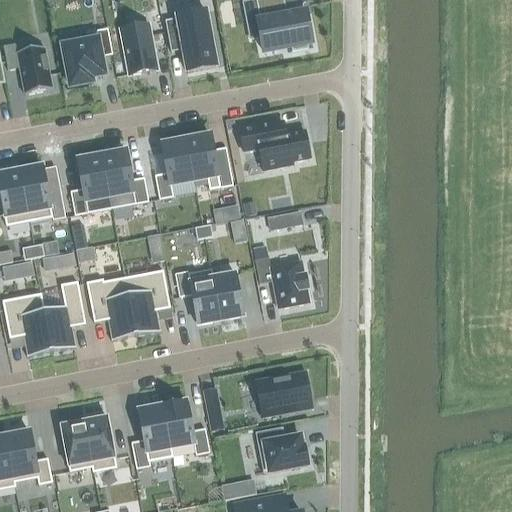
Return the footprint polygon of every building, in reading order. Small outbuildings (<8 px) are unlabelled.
[(283,0),(256,0),(255,0),(259,25),(257,25),(262,53),(290,48),(291,53),(307,50),(306,45),(311,44),(305,15),(287,19),(283,0)] [(179,20),(167,23),(172,49),(184,47),(189,74),(218,68),(213,38),(214,38),(211,18),(209,19),(208,13),(178,18),(179,20)] [(148,27),(119,33),(127,77),(157,72),(148,27)] [(61,48),(69,89),(91,84),(90,79),(103,77),(100,59),(111,57),(106,31),(95,33),(96,41),(61,48)] [(14,46),(2,49),(6,72),(18,70),(23,97),(51,92),(43,50),(16,55),(14,46)] [(291,165),(309,162),(304,133),(279,138),(276,125),(239,132),(243,155),(258,152),(262,174),(292,168),(291,165)] [(210,137),(185,142),(193,183),(206,181),(208,193),(232,188),(228,164),(215,166),(210,137)] [(166,176),(154,178),(158,202),(172,200),(170,188),(193,183),(185,142),(161,146),(166,176)] [(125,153),(101,158),(111,211),(148,204),(143,180),(131,182),(125,153)] [(101,158),(76,163),(82,192),(69,194),(74,218),(111,211),(101,158)] [(48,198),(42,169),(19,173),(29,224),(51,220),(52,222),(65,220),(60,196),(48,198)] [(19,173),(0,176),(0,200),(5,229),(29,224),(19,173)] [(299,215),(288,217),(290,229),(301,227),(299,215)] [(212,239),(210,227),(202,229),(204,240),(212,239)] [(204,240),(202,229),(194,230),(196,242),(204,240)] [(41,247),(33,248),(35,260),(43,259),(41,247)] [(33,248),(21,251),(23,263),(35,260),(33,248)] [(271,283),(276,311),(308,305),(305,292),(307,292),(304,277),(302,277),(300,264),(269,269),(267,260),(253,262),(258,286),(271,283)] [(187,274),(174,276),(178,300),(191,298),(196,327),(220,322),(212,281),(213,281),(211,271),(187,276),(187,274)] [(170,310),(162,273),(124,280),(135,339),(160,334),(159,333),(158,333),(155,313),(170,310)] [(213,281),(212,281),(220,322),(243,318),(235,277),(213,281)] [(103,282),(86,285),(93,325),(108,322),(112,342),(110,342),(111,343),(135,339),(124,280),(103,284),(103,282)] [(44,313),(43,313),(51,355),(75,350),(75,349),(74,349),(70,329),(85,326),(77,284),(60,288),(64,309),(44,313)] [(41,296),(1,304),(9,341),(23,338),(27,358),(26,358),(26,359),(51,355),(43,313),(44,313),(41,296)] [(305,374),(254,383),(261,421),(292,415),(292,412),(312,408),(305,374)] [(186,404),(162,409),(170,450),(171,450),(193,446),(195,458),(209,455),(204,431),(192,433),(186,404)] [(143,443),(130,445),(135,471),(149,469),(148,464),(172,460),(171,450),(170,450),(162,409),(137,413),(143,443)] [(106,419),(83,424),(92,470),(91,470),(92,475),(116,470),(106,419)] [(83,424),(60,428),(69,474),(91,470),(92,470),(83,424)] [(254,435),(262,476),(307,468),(304,449),(301,449),(299,438),(284,441),(282,430),(254,435)] [(29,434),(4,439),(13,485),(14,484),(36,480),(38,487),(52,485),(47,461),(35,463),(29,434)] [(0,492),(15,489),(14,484),(13,485),(4,439),(0,439),(0,492)] [(276,511),(274,500),(234,508),(235,511),(276,511)]
